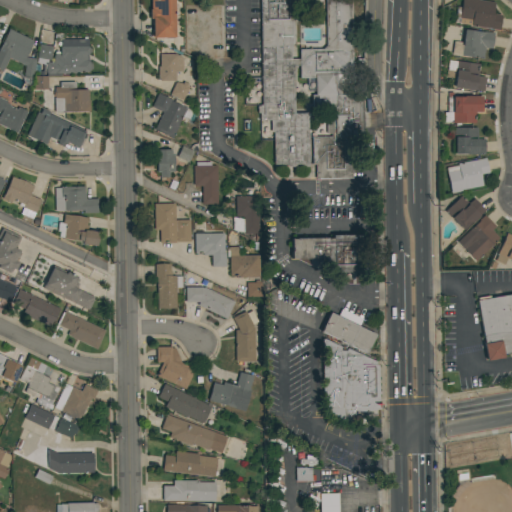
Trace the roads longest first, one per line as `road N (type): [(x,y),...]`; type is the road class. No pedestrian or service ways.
road 1 (residential): [(127,511),(120,0)]
road 2 (primary): [(397,254),(399,430)]
road 3 (primary): [(423,426),(421,271)]
road 4 (primary): [(396,104),(397,254)]
road 5 (residential): [(126,370),(80,365),(0,329)]
road 6 (residential): [(124,170),(46,169),(0,150)]
road 7 (residential): [(3,0),(57,19),(121,19)]
